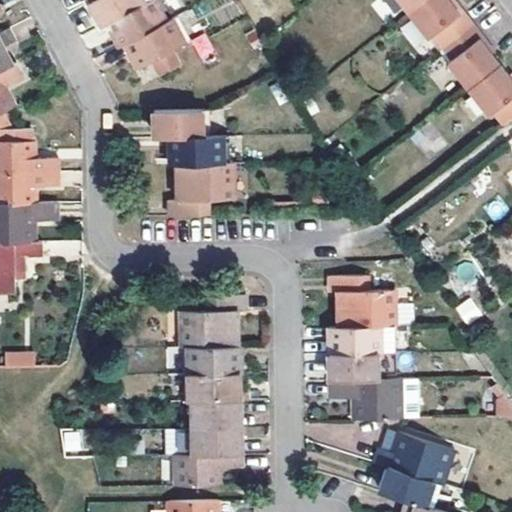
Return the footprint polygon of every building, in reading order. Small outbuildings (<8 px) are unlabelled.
[(109,0),(101,5),(98,8),(104,18),(109,15),(138,0),(109,0)] [(138,0),(109,15),(115,27),(121,24),(128,37),(168,15),(160,0),(138,0)] [(167,0),(160,0),(168,15),(174,12),(167,0)] [(457,0),(405,0),(428,29),(432,26),(448,46),(463,66),(459,69),(488,106),(491,103),(507,123),(511,119),(511,69),(496,50),(492,44),(495,41),(479,21),(464,2),(461,4),(457,0)] [(174,12),(187,36),(193,33),(180,9),(174,12)] [(174,12),(168,15),(128,37),(127,37),(133,48),(139,45),(146,57),(160,50),(169,66),(189,56),(180,39),(187,36),(174,12)] [(401,28),(419,55),(430,47),(412,20),(401,28)] [(0,48),(0,43),(4,40),(15,34),(9,22),(0,26),(0,64),(13,58),(7,46),(1,49),(0,48)] [(121,24),(115,27),(122,40),(127,37),(128,37),(121,24)] [(191,38),(202,64),(217,57),(205,32),(191,38)] [(139,45),(133,48),(140,61),(146,57),(139,45)] [(0,84),(7,81),(25,69),(18,55),(13,58),(0,64),(0,107),(2,106),(17,98),(9,85),(2,89),(0,84)] [(9,85),(7,81),(0,84),(2,89),(9,85)] [(156,114),(159,115),(174,115),(174,131),(206,130),(205,102),(156,103),(156,114)] [(215,102),(205,102),(206,130),(215,130),(215,102)] [(34,137),(33,125),(13,126),(2,106),(0,107),(0,165),(60,165),(60,152),(38,151),(34,151),(34,137)] [(159,115),(159,131),(172,131),(174,131),(174,115),(159,115)] [(180,158),(227,156),(227,130),(215,130),(206,130),(174,131),(172,131),(172,143),(179,143),(180,158)] [(188,192),(180,192),(172,193),(172,209),(210,208),(210,193),(236,193),(236,188),(236,156),(234,157),(227,156),(180,158),(179,173),(187,173),(188,192)] [(236,156),(236,188),(250,188),(249,156),(236,156)] [(35,179),(38,179),(60,178),(60,165),(0,165),(0,196),(35,196),(35,179)] [(187,173),(179,173),(180,192),(188,192),(187,173)] [(35,196),(0,196),(0,235),(39,235),(38,221),(33,221),(33,216),(38,215),(60,214),(60,195),(39,196),(35,196)] [(25,248),(46,248),(46,234),(39,235),(0,235),(0,283),(10,283),(17,283),(17,270),(24,270),(27,267),(27,255),(25,255),(25,248)] [(340,286),(346,286),(355,286),(355,306),(346,306),(347,321),(390,321),(397,321),(403,321),(403,284),(377,284),(376,269),(339,270),(340,286)] [(0,283),(0,291),(10,291),(10,283),(0,283)] [(346,286),(346,306),(355,306),(355,286),(346,286)] [(239,306),(247,306),(254,306),(254,290),(216,290),(217,305),(192,306),(193,342),(199,342),(248,341),(248,326),(240,326),(239,306)] [(472,296),(454,306),(464,324),(482,315),(472,296)] [(248,326),(247,306),(239,306),(240,326),(248,326)] [(338,347),(385,346),(391,347),(390,321),(347,321),(345,321),(345,334),(338,334),(338,347)] [(198,369),(243,368),(243,356),(251,356),(250,341),(248,341),(199,342),(198,369)] [(338,359),(341,359),(354,360),(354,374),(386,373),(385,346),(338,347),(338,359)] [(8,348),(8,359),(37,359),(37,348),(8,348)] [(354,360),(341,359),(341,374),(354,374),(354,360)] [(198,396),(201,396),(248,396),(264,395),(264,382),(257,382),(256,368),(251,369),(243,368),(198,369),(198,380),(198,396)] [(338,392),(361,392),(367,392),(366,398),(361,399),(361,414),(410,413),(410,373),(393,373),(386,373),(354,374),(341,374),(338,374),(338,392)] [(500,377),(495,382),(502,392),(508,388),(500,377)] [(502,392),(501,393),(501,411),(511,410),(511,393),(508,388),(502,392)] [(202,423),(233,423),(232,409),(246,407),(248,407),(248,396),(201,396),(202,423)] [(247,423),(246,407),(232,409),(233,423),(247,423)] [(202,423),(194,423),(195,450),(203,449),(202,423)] [(203,449),(234,449),(234,435),(246,434),(248,434),(249,423),(247,423),(233,423),(202,423),(203,449)] [(382,441),(398,446),(405,427),(393,423),(387,426),(382,441)] [(388,460),(395,463),(441,477),(447,479),(448,480),(460,445),(413,429),(405,427),(398,446),(393,445),(382,441),(380,440),(375,456),(388,460)] [(66,431),(66,444),(79,444),(79,431),(66,431)] [(234,435),(234,449),(247,449),(246,434),(234,435)] [(184,481),(223,481),(223,463),(228,463),(249,463),(249,449),(247,449),(234,449),(203,449),(195,450),(183,450),(184,481)] [(391,474),(394,475),(406,479),(402,492),(417,497),(432,502),(441,477),(395,463),(391,474)] [(406,479),(394,475),(390,488),(402,492),(406,479)] [(441,477),(432,502),(439,504),(447,479),(441,477)] [(224,511),(224,496),(175,497),(175,511),(224,511)] [(462,511),(439,504),(432,502),(417,497),(413,508),(419,511),(418,511),(462,511)]
